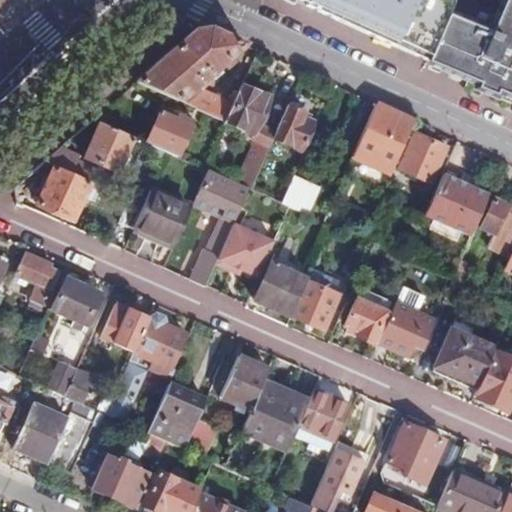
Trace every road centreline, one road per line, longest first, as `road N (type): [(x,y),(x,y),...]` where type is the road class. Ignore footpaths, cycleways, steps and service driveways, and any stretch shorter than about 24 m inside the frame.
road 1 (residential): [(0,213),(511,440)]
road 2 (residential): [(174,0),(239,20),(511,142)]
road 3 (primary): [(0,81),(101,0)]
